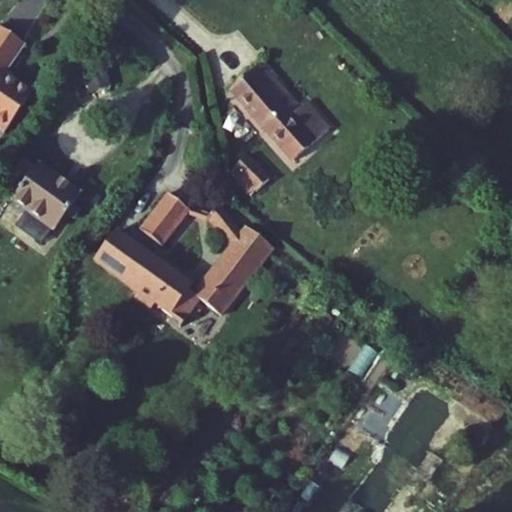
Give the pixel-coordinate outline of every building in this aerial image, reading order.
[(0,134),(2,136),(32,95),(6,76),(25,50),(4,33),(0,30),(0,134)] [(297,163),(329,135),(303,107),(262,65),(233,91),(297,163)] [(308,102),(303,107),(329,135),(334,131),(308,102)] [(250,157),(230,131),(210,141),(223,185),(250,157)] [(45,163),(18,145),(0,171),(0,204),(9,211),(16,202),(18,200),(6,189),(27,162),(39,171),(42,166),(45,163)] [(18,225),(43,244),(54,230),(56,231),(82,196),(42,166),(39,171),(27,162),(6,189),(18,200),(16,202),(29,211),(18,225)] [(141,234),(164,252),(193,213),(171,196),(141,234)] [(199,319),(212,329),(219,319),(222,322),(275,254),(246,231),(243,236),(238,234),(239,227),(220,210),(203,228),(214,229),(233,246),(196,293),(113,233),(94,260),(135,292),(132,297),(152,312),(157,307),(184,326),(200,305),(206,310),(199,319)] [(140,329),(168,349),(184,326),(157,307),(152,312),(140,329)]
